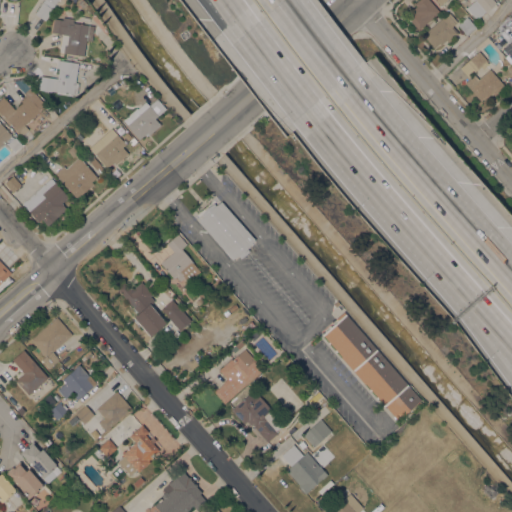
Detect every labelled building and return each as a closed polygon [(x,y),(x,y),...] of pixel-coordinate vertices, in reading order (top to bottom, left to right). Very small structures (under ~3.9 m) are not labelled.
[(56,0),(51,8),(53,9),(45,20),(34,13),(42,0),(56,0)] [(429,0),(439,11),(422,26),(424,27),(419,31),(405,15),(416,6),(414,3),(417,0),(429,0)] [(494,0),(496,2),(486,11),(485,11),(484,12),(485,13),(478,19),(477,18),(476,19),(466,7),(475,0),(494,0)] [(422,35),(443,16),(444,17),(449,12),(457,21),(452,26),(458,33),(448,42),(446,40),(440,45),(439,43),(435,47),(435,46),(434,47),(422,35)] [(457,24),(467,16),(468,18),(469,17),(471,19),(470,20),(476,26),(466,35),(457,24)] [(62,19),(62,17),(73,18),(73,22),(94,25),(92,41),(86,40),(84,55),(63,52),(64,44),(67,44),(68,35),(51,33),(53,18),(62,19)] [(511,59),(503,49),(509,43),(510,45),(511,43),(511,59)] [(478,51),(487,60),(486,61),(488,64),(482,68),(480,66),(468,77),(460,67),(478,51)] [(40,75),(57,78),(59,68),(56,68),(58,60),(78,63),(75,82),(78,83),(77,94),(73,93),(73,94),(51,90),(51,91),(38,89),(40,75)] [(504,85),(494,94),(492,92),(486,97),(485,96),(480,100),(464,83),(474,74),(478,79),(490,69),(504,85)] [(28,129),(21,135),(2,114),(1,115),(0,113),(0,98),(3,96),(14,109),(22,102),(20,100),(26,95),(24,93),(30,87),(46,105),(24,124),(28,129)] [(149,134),(147,132),(139,139),(126,125),(127,124),(123,119),(136,107),(137,108),(145,101),(149,105),(157,98),(166,109),(155,118),(160,125),(149,134)] [(0,145),(0,121),(11,135),(0,145)] [(76,136),(71,131),(77,126),(82,130),(76,136)] [(111,128),(125,144),(122,147),(128,153),(115,164),(113,162),(106,168),(89,148),(111,128)] [(15,137),(21,144),(13,152),(7,144),(15,137)] [(79,152),(72,157),(67,150),(73,144),(79,152)] [(96,177),(91,181),(93,184),(76,198),(54,173),(63,165),(65,168),(79,156),(96,177)] [(102,169),(99,172),(97,169),(96,169),(88,160),(92,157),(102,169)] [(21,185),(13,192),(4,182),(13,175),(21,185)] [(43,184),(47,188),(55,182),(68,197),(61,203),(66,208),(44,228),(22,203),(43,184)] [(198,221),(203,217),(201,214),(213,203),(215,206),(221,201),(255,239),(246,247),(249,250),(240,258),(237,255),(232,259),(198,221)] [(173,251),(166,243),(178,233),(186,244),(181,248),(200,271),(188,281),(184,277),(179,281),(175,276),(173,278),(160,263),(173,251)] [(0,262),(10,273),(0,282),(0,262)] [(152,293),(150,295),(154,301),(150,304),(165,322),(150,336),(138,323),(137,324),(134,320),(135,319),(133,317),(138,312),(116,287),(123,281),(130,288),(133,289),(141,281),(152,293)] [(168,288),(164,291),(159,286),(163,282),(168,288)] [(190,320),(179,330),(169,318),(161,309),(171,299),(190,320)] [(322,334),(345,313),(376,349),(353,370),(322,334)] [(57,316),(72,334),(52,351),(59,359),(48,368),(41,359),(45,356),(30,339),(57,316)] [(176,330),(180,334),(174,339),(170,336),(176,330)] [(242,339),(245,343),(238,348),(235,345),(242,339)] [(224,403),(214,391),(223,383),(223,382),(226,379),(218,370),(231,358),(232,359),(244,348),(256,361),(255,362),(261,370),(224,403)] [(47,377),(28,394),(15,380),(24,373),(12,359),(23,349),(47,377)] [(353,370),(376,349),(408,385),(384,405),(353,370)] [(77,399),(71,393),(65,398),(58,389),(65,382),(62,379),(75,367),(78,364),(89,375),(85,378),(92,385),(77,399)] [(384,405),(408,385),(421,400),(397,420),(384,405)] [(106,430),(98,421),(103,417),(96,408),(116,390),(131,408),(106,430)] [(267,442),(248,420),(244,424),(238,417),(237,417),(231,409),(252,390),(283,425),(276,431),(277,432),(267,442)] [(58,401),(66,410),(56,419),(48,411),(58,401)] [(85,404),(94,414),(83,423),(75,413),(85,404)] [(313,446),(303,434),(320,419),(331,431),(313,446)] [(135,442),(129,435),(142,424),(148,431),(145,434),(149,439),(153,436),(156,440),(152,443),(159,450),(151,456),(152,457),(148,460),(149,462),(137,472),(136,470),(130,475),(117,461),(123,455),(121,453),(135,442)] [(348,440),(355,433),(361,440),(354,447),(348,440)] [(116,447),(106,456),(98,447),(108,438),(116,447)] [(20,452),(32,441),(40,449),(41,448),(56,464),(55,465),(60,470),(47,482),(20,452)] [(307,451),(327,474),(322,478),(321,478),(310,487),(311,488),(305,493),(299,485),(286,469),(290,466),(281,454),(293,444),(303,455),(307,451)] [(6,472),(19,461),(26,469),(28,468),(42,484),(41,485),(42,486),(29,498),(6,472)] [(189,507),(189,508),(184,511),(158,511),(159,511),(153,504),(162,497),(160,495),(164,491),(161,488),(182,470),(187,477),(188,476),(196,484),(195,485),(201,492),(199,493),(206,501),(196,510),(192,505),(189,507)] [(0,500),(0,473),(1,473),(14,488),(14,489),(15,490),(1,502),(0,500)] [(498,491),(491,498),(483,490),(490,483),(498,491)] [(357,511),(324,511),(328,508),(330,510),(350,492),(363,507),(357,511)]
